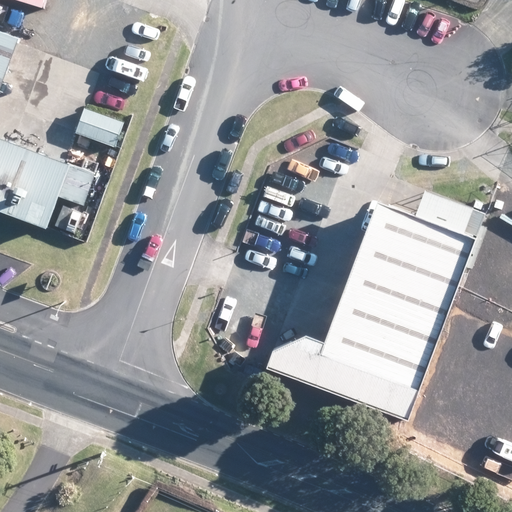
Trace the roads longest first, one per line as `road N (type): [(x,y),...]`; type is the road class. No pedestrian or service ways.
road 1 (unclassified): [(431,82),(305,45),(259,44),(229,57),(105,396)]
road 2 (secondary): [(387,511),(105,396)]
